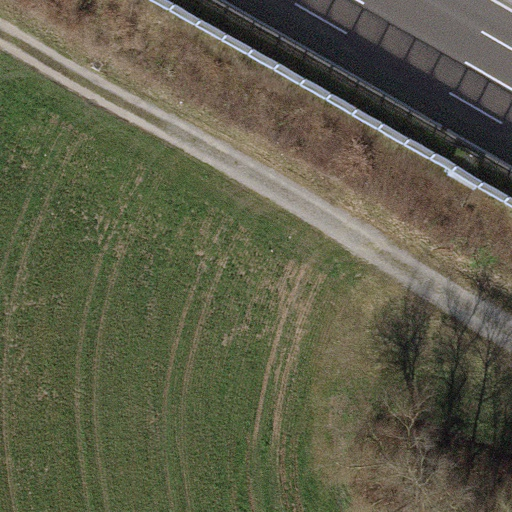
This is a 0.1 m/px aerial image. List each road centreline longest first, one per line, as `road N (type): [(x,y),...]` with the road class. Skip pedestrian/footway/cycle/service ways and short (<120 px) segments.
road 1 (track): [(0,32),(438,289)]
road 2 (motorway): [(358,0),(511,89)]
